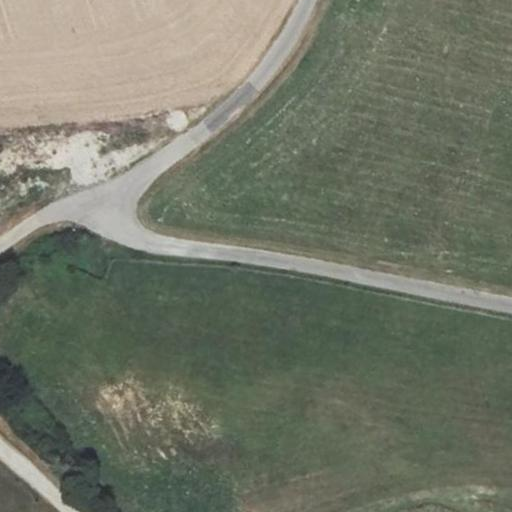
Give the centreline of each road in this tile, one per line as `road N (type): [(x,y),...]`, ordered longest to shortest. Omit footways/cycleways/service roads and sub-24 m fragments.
road 1 (unclassified): [(306,0),(287,41),(224,113),(118,193),(109,209),(118,229),(156,245),(326,268),(511,306)]
road 2 (track): [(109,209),(45,214),(0,250)]
